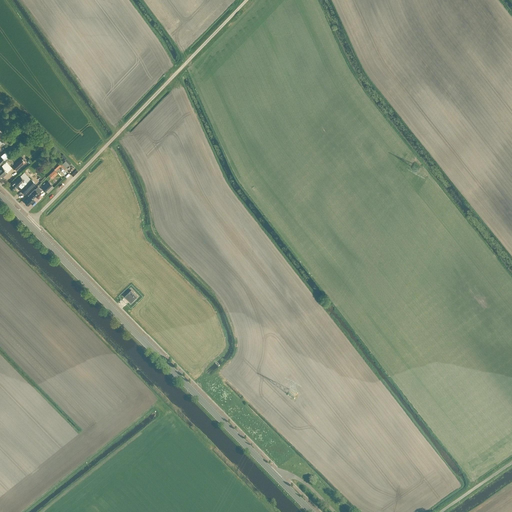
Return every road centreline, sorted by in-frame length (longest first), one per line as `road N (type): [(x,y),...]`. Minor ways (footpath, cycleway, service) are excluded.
road 1 (secondary): [(274,475),(28,224)]
road 2 (unclassified): [(28,224),(246,0)]
